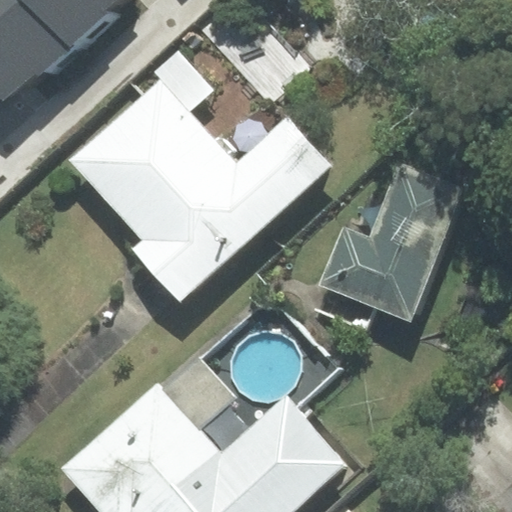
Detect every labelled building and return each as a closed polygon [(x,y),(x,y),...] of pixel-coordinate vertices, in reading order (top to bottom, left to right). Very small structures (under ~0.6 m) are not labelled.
[(85,45),(45,0),(0,0),(0,83),(17,104),(85,45)] [(45,0),(85,45),(136,0),(45,0)] [(256,0),(223,0),(202,20),(273,98),(313,61),(256,0)] [(287,122),(235,169),(160,86),(78,160),(148,237),(135,249),(180,298),(327,166),(287,122)] [(346,233),(326,280),(408,314),(458,194),(402,171),(372,244),(346,233)] [(221,463),(160,394),(72,471),(108,511),(283,511),(339,464),(287,405),(221,463)]
